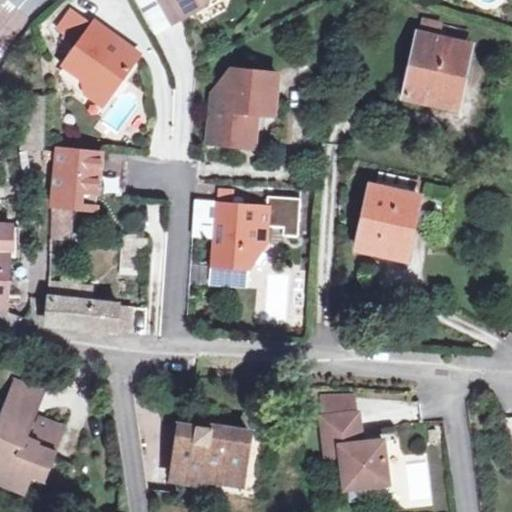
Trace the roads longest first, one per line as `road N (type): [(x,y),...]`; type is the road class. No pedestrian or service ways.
road 1 (residential): [(455,365),(177,350)]
road 2 (residential): [(177,350),(121,350),(0,322)]
road 3 (residential): [(177,350),(179,174)]
road 4 (residential): [(455,365),(472,511)]
road 5 (unknown): [(32,330),(39,185)]
